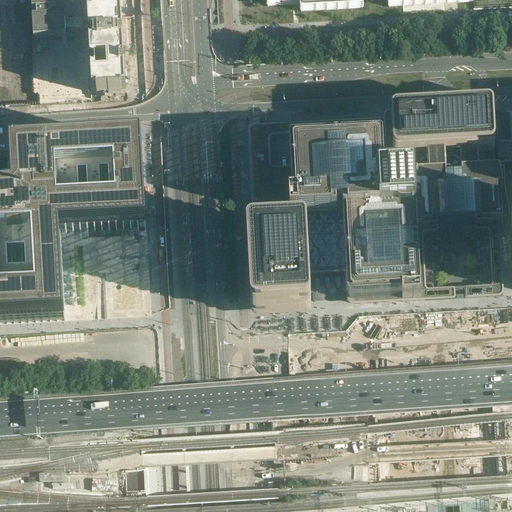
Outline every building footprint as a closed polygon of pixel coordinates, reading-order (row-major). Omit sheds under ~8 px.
[(26,101),(51,99),(69,98),(74,98),(74,101),(78,101),(83,101),(97,100),(97,99),(96,93),(104,93),(108,92),(121,92),(121,90),(125,90),(124,69),(120,69),(120,64),(120,62),(124,62),(124,58),(123,46),(123,45),(119,45),(118,30),(122,30),(122,21),(122,18),(132,17),(133,17),(137,17),(136,0),(31,0),(32,10),(32,11),(36,11),(36,18),(32,18),(33,39),(61,37),(62,45),(62,47),(58,47),(35,49),(35,50),(30,50),(29,50),(28,49),(27,49),(27,50),(20,51),(20,49),(11,50),(7,50),(8,73),(1,73),(1,79),(2,79),(9,79),(10,102),(14,101),(26,101)] [(266,0),(267,10),(295,8),(301,8),(301,16),(364,12),(363,1),(385,0),(387,0),(388,11),(474,7),(473,0),(266,0)] [(511,8),(511,0),(473,0),(474,7),(474,11),(511,8)] [(222,136),(232,317),(346,311),(342,224),(292,227),(288,145),(384,140),(386,174),(417,172),(418,174),(495,170),(494,150),(491,105),(281,117),(281,119),(239,121),(222,136)] [(511,142),(511,138),(511,113),(495,114),(497,144),(511,142)] [(511,223),(511,219),(507,219),(506,213),(507,213),(508,213),(508,212),(508,211),(508,210),(508,209),(507,209),(506,208),(499,171),(456,173),(457,178),(455,178),(455,177),(454,177),(453,176),(453,177),(452,177),(451,178),(451,179),(450,179),(450,174),(384,177),(382,143),(380,141),(292,146),(290,148),(291,177),(293,200),(289,201),(290,219),(332,217),(332,216),(333,216),(332,212),(343,211),(344,234),(346,267),(347,300),(349,302),(402,299),(402,302),(421,301),(418,255),(414,255),(413,249),(418,249),(417,232),(435,231),(437,229),(437,227),(451,226),(452,227),(453,227),(453,228),(459,227),(460,227),(460,226),(461,225),(475,224),(475,227),(476,229),(492,228),(494,226),(493,225),(502,224),(511,223)] [(0,193),(0,325),(65,321),(60,241),(109,238),(147,236),(142,144),(11,151),(13,193),(0,193)] [(505,440),(503,421),(502,407),(492,408),(490,366),(372,375),(374,415),(367,415),(369,448),(377,447),(378,465),(370,465),(371,484),(379,484),(380,511),(507,511),(506,477),(499,477),(498,458),(497,441),(505,440)]
